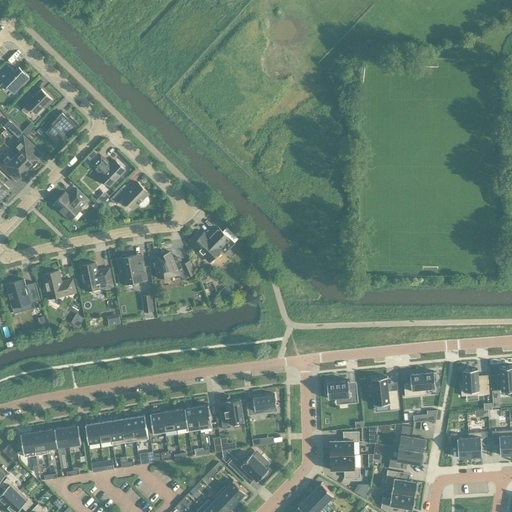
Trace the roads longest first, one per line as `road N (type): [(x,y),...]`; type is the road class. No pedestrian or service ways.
road 1 (residential): [(0,255),(5,261),(171,227),(191,209),(103,124)]
road 2 (residential): [(305,360),(0,409)]
road 3 (residential): [(305,360),(511,342)]
road 4 (residential): [(260,511),(304,466),(305,360)]
road 5 (residential): [(0,234),(103,124)]
road 6 (residential): [(0,40),(7,32),(103,124)]
